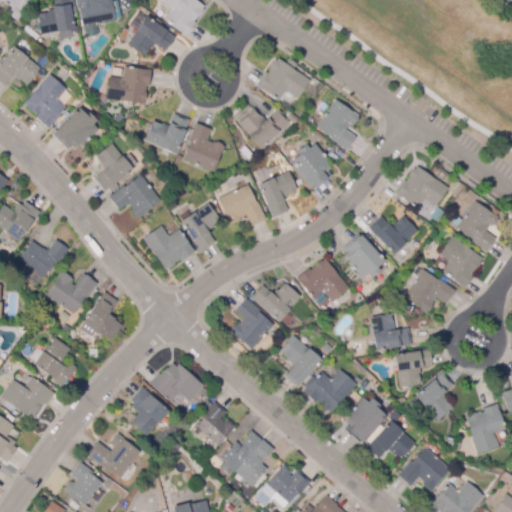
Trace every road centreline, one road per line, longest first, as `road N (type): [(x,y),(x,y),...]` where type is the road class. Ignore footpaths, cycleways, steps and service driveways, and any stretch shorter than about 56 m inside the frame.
road 1 (residential): [(511,196),(238,0)]
road 2 (residential): [(168,317),(211,282),(332,220),(406,119)]
road 3 (residential): [(168,317),(388,511)]
road 4 (residential): [(8,511),(74,420),(168,317)]
road 5 (residential): [(0,132),(39,165),(168,317)]
road 6 (residential): [(188,94),(204,104),(230,95),(237,78),(231,60),(216,50),(192,54),(181,77),(188,94)]
road 7 (residential): [(458,358),(481,364),(495,355),(500,332),(490,318),(474,313),(452,326),(458,358)]
